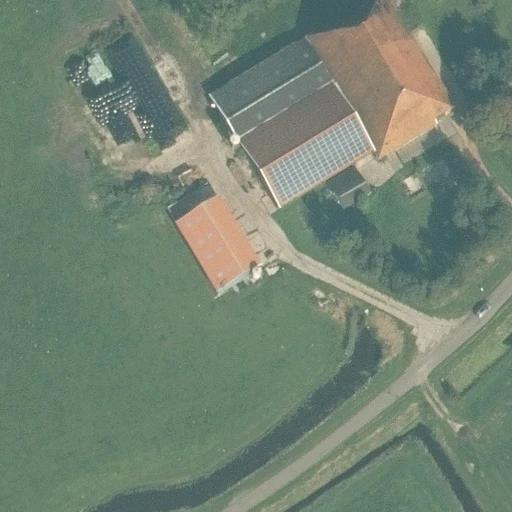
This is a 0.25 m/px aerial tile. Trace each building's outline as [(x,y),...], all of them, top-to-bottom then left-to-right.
[(434,123),(454,110),(410,36),(422,28),(404,0),(370,0),(209,99),(277,210),(372,153),(378,162),(436,126),(434,123)] [(60,87),(64,109),(75,107),(70,85),(60,87)] [(152,151),(149,125),(101,132),(105,158),(152,151)] [(343,212),(370,195),(353,169),(326,185),(333,195),(324,201),(334,217),(343,213),(343,212)] [(418,176),(404,180),(408,196),(422,192),(418,176)] [(217,201),(176,226),(219,296),(260,271),(217,201)]
